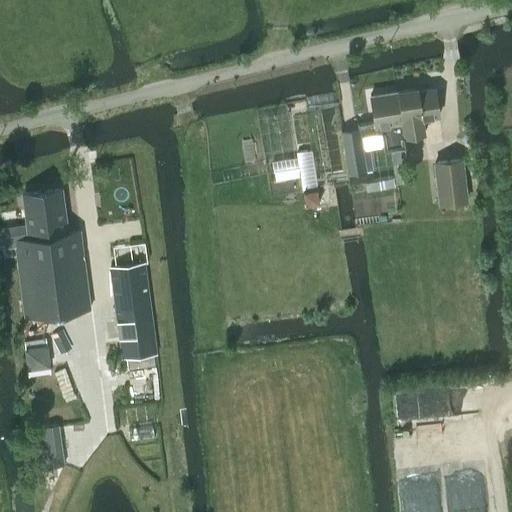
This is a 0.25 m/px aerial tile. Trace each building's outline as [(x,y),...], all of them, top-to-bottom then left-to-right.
[(415,84),(396,87),(404,134),(423,131),(421,118),(439,115),(435,86),(416,89),(415,84)] [(357,128),(341,130),(348,172),(365,169),(362,149),(381,146),(382,150),(390,149),(405,147),(403,134),(404,134),(396,87),(368,90),(373,120),(356,122),(357,128)] [(420,147),(422,162),(432,161),(437,205),(467,201),(462,157),(445,159),(442,143),(420,147)] [(23,193),(27,224),(29,237),(17,238),(18,246),(27,316),(91,308),(80,229),(67,231),(61,188),(23,193)] [(122,356),(155,352),(143,262),(111,267),(122,356)] [(29,375),(51,372),(46,338),(25,340),(29,375)] [(64,464),(59,424),(37,427),(43,467),(64,464)]
